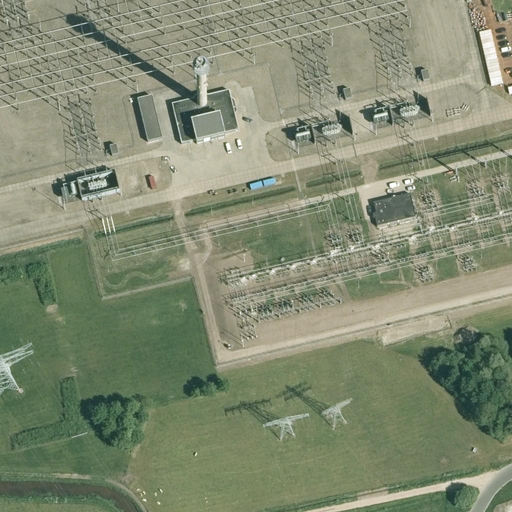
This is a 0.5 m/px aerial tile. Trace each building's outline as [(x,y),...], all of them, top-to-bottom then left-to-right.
[(421,73),(422,77),(423,82),(430,81),(428,71),(421,73)] [(350,90),(343,91),(345,101),(352,100),(350,90)] [(195,97),(193,100),(171,105),(181,145),(195,141),(196,145),(225,138),(224,134),(239,131),(235,115),(237,112),(234,100),(231,98),(229,91),(207,96),(204,94),(195,97)] [(162,140),(152,97),(137,100),(148,143),(162,140)] [(424,116),(421,103),(395,109),(398,122),(424,116)] [(387,114),(372,118),(374,125),(388,122),(387,114)] [(317,129),(320,141),(347,134),(344,122),(317,129)] [(296,142),(311,139),(309,128),(294,131),(296,142)] [(109,147),(110,151),(112,157),(119,155),(116,145),(109,147)] [(415,215),(410,195),(373,204),(376,214),(374,215),(372,215),(373,219),(375,219),(377,227),(415,218),(415,217),(415,215)]
